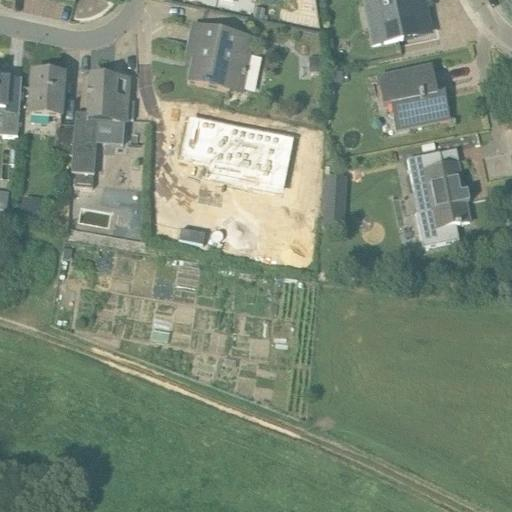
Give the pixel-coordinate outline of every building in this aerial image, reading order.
[(361,0),(371,45),(429,34),(422,0),(361,0)] [(242,96),(253,41),(193,29),(189,48),(194,49),(188,84),(242,96)] [(320,58),(310,58),(310,74),(320,74),(320,58)] [(435,97),(429,70),(377,82),(382,110),(390,108),(395,134),(448,124),(443,96),(435,97)] [(328,74),(329,84),(343,83),(342,73),(328,74)] [(59,121),(63,79),(31,76),(28,119),(59,121)] [(18,118),(21,82),(0,80),(0,112),(4,112),(4,117),(18,118)] [(89,80),(86,118),(77,118),(77,116),(74,116),(73,130),(71,159),(69,190),(92,192),(95,144),(124,146),(125,127),(125,126),(126,122),(133,123),(134,104),(127,104),(128,82),(127,82),(126,91),(115,90),(116,82),(89,80)] [(239,135),(191,125),(184,161),(180,160),(180,162),(208,168),(205,183),(208,184),(211,170),(245,176),(243,186),(280,193),(289,143),(293,144),(293,141),(264,136),(263,144),(238,139),(239,135)] [(70,159),(73,130),(55,129),(53,158),(70,159)] [(169,157),(150,156),(149,207),(180,208),(181,170),(169,170),(169,157)] [(440,170),(438,157),(438,156),(407,162),(410,177),(413,193),(425,191),(429,213),(415,216),(422,250),(458,243),(455,227),(468,224),(457,167),(440,170)] [(322,226),(343,227),(346,176),(324,175),(322,226)] [(511,181),(503,184),(506,196),(511,194),(511,181)] [(39,200),(22,199),(21,206),(17,206),(16,219),(20,219),(38,221),(39,200)] [(311,250),(289,245),(285,263),(310,268),(311,250)]
